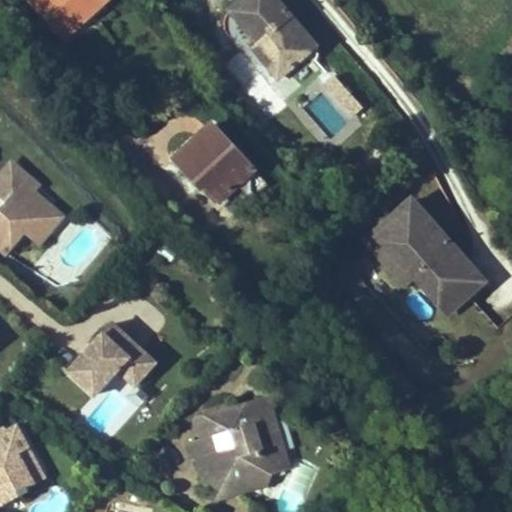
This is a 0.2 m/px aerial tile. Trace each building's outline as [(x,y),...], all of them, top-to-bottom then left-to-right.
[(66,39),(105,0),(36,0),(32,5),(66,39)] [(286,72),(310,52),(284,23),(292,16),(277,0),(241,0),(229,11),(258,44),(252,48),(272,71),(286,72)] [(317,46),(292,16),(284,23),(310,52),(317,46)] [(301,104),(337,140),(367,111),(331,75),(301,104)] [(253,170),(212,125),(171,162),(197,191),(201,188),(216,204),(235,187),(253,170)] [(0,248),(5,253),(23,232),(38,245),(52,229),(40,219),(51,207),(35,193),(40,187),(12,163),(0,176),(0,197),(6,203),(0,209),(0,248)] [(249,201),(267,185),(253,170),(235,187),(249,201)] [(454,249),(412,201),(375,233),(414,277),(448,314),(484,282),(463,258),(454,249)] [(52,229),(63,217),(51,207),(40,219),(52,229)] [(414,277),(375,233),(366,241),(405,285),(414,277)] [(471,251),(462,242),(454,249),(463,258),(471,251)] [(135,385),(155,363),(113,324),(92,346),(96,350),(87,360),(83,357),(69,372),(95,395),(118,369),(135,385)] [(87,360),(96,350),(92,346),(83,357),(87,360)] [(267,402),(199,422),(204,438),(186,443),(191,461),(197,460),(204,485),(214,482),(225,479),(230,493),(238,490),(247,487),(244,476),(263,470),(284,464),(267,402)] [(35,484),(19,454),(30,448),(18,425),(8,431),(6,427),(0,430),(0,506),(5,504),(3,501),(18,493),(20,496),(29,491),(27,488),(35,484)] [(46,478),(30,448),(19,454),(35,484),(46,478)] [(244,476),(247,487),(266,482),(263,470),(244,476)] [(219,496),(230,493),(225,479),(214,482),(219,496)]
